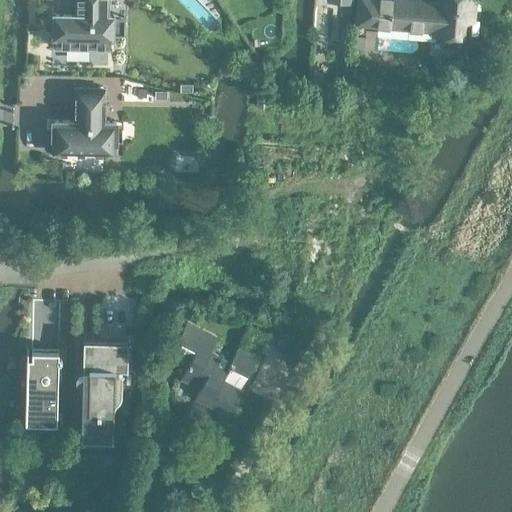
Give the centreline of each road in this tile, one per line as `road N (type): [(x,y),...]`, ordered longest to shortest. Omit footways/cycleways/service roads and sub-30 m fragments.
road 1 (unclassified): [(385,511),(511,281)]
road 2 (residential): [(197,244),(87,269),(0,273)]
road 3 (track): [(349,193),(270,193),(232,233),(197,244)]
